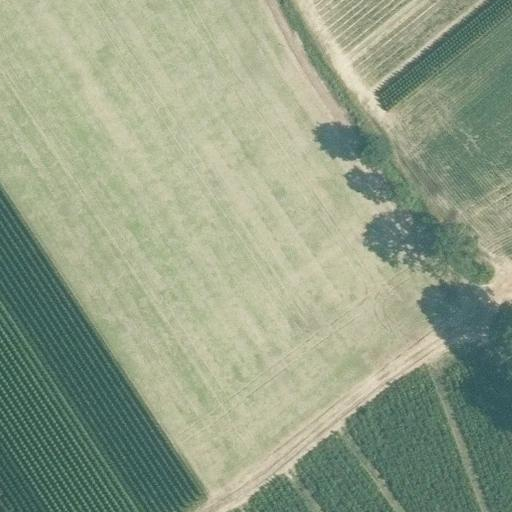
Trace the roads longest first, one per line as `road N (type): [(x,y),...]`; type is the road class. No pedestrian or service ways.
road 1 (track): [(480,296),(393,208),(261,0)]
road 2 (track): [(480,296),(192,511)]
